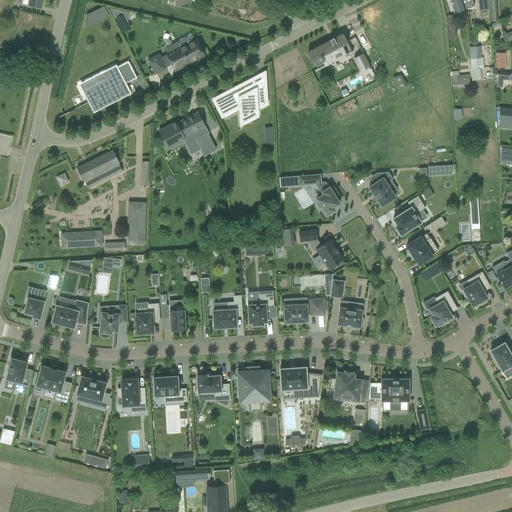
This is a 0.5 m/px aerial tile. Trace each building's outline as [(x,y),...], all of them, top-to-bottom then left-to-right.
[(28,0),(28,5),(41,8),(42,0),(28,0)] [(450,0),(454,13),(465,9),(462,0),(450,0)] [(462,0),(465,9),(474,6),(471,0),(462,0)] [(478,0),(479,10),(488,9),(486,0),(478,0)] [(496,0),(488,0),(490,21),(498,21),(496,0)] [(104,7),(95,12),(99,20),(109,15),(104,7)] [(119,16),(115,19),(122,33),(127,31),(119,16)] [(342,34),(308,51),(317,69),(314,70),(315,71),(353,52),(352,51),(351,51),(342,34)] [(160,54),(148,60),(155,74),(167,68),(166,67),(172,64),(175,71),(205,55),(197,39),(180,48),(177,43),(166,48),(168,54),(167,55),(162,58),(160,54)] [(469,47),(471,69),(480,69),(483,69),(483,57),(478,58),(478,47),(469,47)] [(369,66),(364,54),(355,58),(360,70),(369,66)] [(128,61),(104,73),(107,78),(84,90),(89,100),(58,117),(58,118),(95,99),(99,108),(130,93),(131,93),(126,83),(136,77),(128,61)] [(393,78),(399,90),(407,86),(401,75),(393,78)] [(459,75),(451,76),(451,85),(459,85),(466,84),(470,84),(469,75),(459,75)] [(256,76),(212,99),(220,114),(238,105),(238,110),(239,120),(258,110),(269,105),(267,81),(256,86),(256,76)] [(511,111),(499,110),(499,119),(511,119),(511,111)] [(205,126),(197,112),(176,123),(176,122),(158,131),(167,148),(185,138),(184,137),(192,133),(204,157),(216,151),(206,132),(204,134),(201,128),(205,126)] [(274,144),(272,127),(264,128),(265,145),(274,144)] [(113,150),(77,168),(83,181),(84,181),(93,177),(97,184),(116,175),(112,167),(118,164),(119,163),(113,150)] [(440,176),(440,166),(428,167),(429,176),(440,176)] [(427,178),(427,168),(419,169),(419,178),(427,178)] [(59,185),(68,180),(64,172),(55,176),(59,185)] [(386,183),(392,180),(387,172),(376,173),(380,180),(369,187),(374,195),(373,195),(376,199),(381,206),(395,197),(386,183)] [(306,176),(292,177),(292,185),(307,184),(315,184),(320,191),(321,191),(323,194),(316,199),(318,201),(316,203),(320,209),(322,207),(327,215),(335,210),(334,208),(340,204),(335,197),(339,195),(334,187),(331,189),(329,187),(325,182),(321,182),(320,175),(306,176)] [(292,177),(280,178),(280,186),(292,185),(292,177)] [(428,187),(421,192),(426,199),(433,195),(428,187)] [(470,214),(478,213),(477,195),(469,200),(470,214)] [(415,214),(425,208),(417,196),(407,202),(410,207),(393,219),(397,225),(395,227),(396,228),(395,230),(398,234),(400,234),(400,235),(421,222),(415,214)] [(129,214),(127,245),(143,246),(144,214),(129,214)] [(431,232),(445,223),(441,217),(427,226),(431,232)] [(282,230),(283,240),(293,239),(292,228),(282,230)] [(308,240),(314,250),(316,249),(329,268),(343,260),(338,252),(335,247),(330,239),(321,245),(317,239),(318,239),(316,230),(299,232),(300,241),(308,240)] [(66,233),(60,234),(61,248),(102,245),(101,231),(91,232),(91,240),(67,241),(66,233)] [(438,251),(430,238),(429,238),(426,234),(420,238),(420,237),(406,246),(410,252),(414,258),(418,264),(432,256),(431,255),(438,251)] [(469,246),(463,250),(467,257),(474,253),(469,246)] [(266,247),(245,249),(246,255),(266,254),(266,247)] [(319,257),(313,261),(316,266),(322,262),(319,257)] [(503,261),(492,267),(496,274),(504,288),(511,284),(511,283),(511,257),(510,259),(504,262),(503,261)] [(89,274),(93,259),(70,261),(70,262),(71,261),(83,260),(80,271),(79,271),(89,274)] [(431,267),(435,275),(441,272),(436,264),(431,267)] [(486,274),(492,283),(497,280),(492,270),(486,274)] [(466,299),(468,298),(472,306),(487,298),(483,291),(490,287),(482,273),(467,281),(470,285),(461,290),(466,299)] [(50,275),(47,287),(54,289),(57,277),(50,275)] [(331,295),(331,296),(342,297),(344,282),(333,280),(332,289),(331,295)] [(47,291),(42,290),(40,295),(38,294),(36,300),(28,298),(24,314),(33,316),(33,317),(40,318),(47,291)] [(257,292),(247,292),(248,305),(249,323),(252,323),(253,325),(263,325),(263,322),(266,322),(266,318),(266,307),(274,306),(273,291),(257,292)] [(433,297),(423,303),(427,311),(429,310),(433,315),(430,317),(435,326),(438,325),(438,326),(441,324),(442,326),(448,323),(447,321),(452,318),(449,313),(457,309),(447,292),(445,293),(435,299),(433,297)] [(236,326),(236,316),(242,316),(241,296),(234,296),(234,302),(225,303),(226,310),(213,311),(214,328),(223,327),(223,328),(228,327),(236,326)] [(325,314),(324,299),(310,300),(306,300),(306,298),(297,299),(297,305),(284,306),(285,323),(294,322),(294,323),(299,322),(307,321),(307,315),(310,314),(310,315),(325,314)] [(166,305),(161,305),(161,318),(170,318),(171,329),(171,331),(185,330),(184,318),(186,318),(185,311),(184,311),(183,300),(169,301),(169,305),(166,305)] [(77,301),(75,306),(71,305),(70,309),(56,306),(52,322),(74,327),(75,321),(85,324),(87,304),(77,301)] [(340,307),(337,324),(346,325),(346,326),(347,325),(350,326),(350,327),(351,327),(351,326),(360,327),(360,326),(362,326),(363,319),(361,319),(362,310),(349,309),(350,303),(341,301),(340,307)] [(136,314),(137,324),(134,324),(134,330),(137,329),(137,333),(153,332),(152,322),(159,321),(158,304),(148,305),(148,310),(144,310),(144,313),(136,314)] [(99,312),(98,321),(101,321),(100,332),(110,333),(111,331),(117,331),(118,323),(127,322),(126,305),(118,305),(118,306),(100,307),(99,312)] [(492,349),(490,351),(502,371),(506,378),(511,374),(511,346),(508,349),(505,344),(504,343),(503,343),(501,344),(498,346),(498,344),(491,348),(492,349)] [(14,390),(26,393),(32,370),(25,368),(27,362),(12,358),(6,379),(16,381),(14,390)] [(37,385),(36,386),(44,387),(42,396),(54,399),(55,400),(66,402),(71,383),(63,381),(65,372),(57,370),(50,368),(50,369),(41,366),(37,385)] [(281,369),(280,369),(280,370),(282,389),(281,389),(281,390),(282,390),(282,399),(294,398),(318,396),(321,375),(309,373),(308,377),(306,378),(305,368),(306,368),(305,367),(305,368),(296,368),(295,368),(291,369),(291,368),(289,368),(290,369),(281,369)] [(248,372),(238,372),(239,382),(240,382),(240,392),(239,392),(240,402),(250,402),(249,399),(259,399),(260,401),(270,400),(269,390),(268,390),(267,380),(268,380),(268,370),(258,371),(258,372),(248,373),(248,372)] [(332,379),(331,387),(335,388),(334,390),(342,391),(341,399),(343,399),(358,401),(360,385),(361,380),(354,379),(354,374),(352,374),(353,372),(344,371),(344,373),(337,372),(336,380),(332,379)] [(197,375),(198,392),(215,391),(216,399),(216,400),(216,401),(226,406),(229,399),(228,385),(220,385),(220,375),(207,376),(207,374),(205,374),(203,373),(200,373),(199,375),(197,375)] [(77,394),(75,401),(89,404),(106,409),(110,395),(103,393),(106,383),(81,376),(76,394),(77,394)] [(154,378),(153,378),(153,379),(154,379),(155,395),(154,395),(154,396),(156,396),(174,395),(175,402),(186,401),(186,389),(178,389),(177,377),(177,376),(176,376),(168,377),(168,376),(162,377),(154,378)] [(399,405),(399,401),(409,401),(409,379),(399,379),(399,378),(391,378),(391,379),(381,379),(381,401),(390,401),(390,405),(399,405)] [(122,389),(117,389),(118,397),(122,397),(123,407),(131,406),(145,405),(145,392),(138,392),(137,388),(137,379),(121,380),(122,389)] [(356,409),(354,420),(363,422),(364,410),(356,409)] [(416,411),(420,430),(429,428),(425,409),(416,411)] [(276,416),(266,417),(267,434),(278,434),(276,416)] [(14,431),(3,429),(0,438),(0,442),(11,445),(14,431)] [(353,430),(351,444),(360,443),(361,431),(353,430)] [(305,445),(305,438),(300,438),(300,437),(298,436),(292,436),(290,438),(290,439),(285,439),(285,446),(305,445)] [(52,457),(56,446),(47,443),(44,455),(52,457)] [(263,448),(252,449),(253,459),(263,459),(263,448)] [(86,454),(83,463),(90,465),(99,467),(102,458),(93,456),(86,454)] [(150,470),(149,469),(149,463),(135,463),(135,471),(150,470)] [(207,511),(226,511),(224,487),(223,487),(223,484),(223,483),(231,482),(230,469),(215,470),(216,485),(216,488),(208,488),(209,508),(207,508),(207,511)] [(207,472),(172,473),(173,486),(193,485),(192,479),(207,478),(207,472)]
